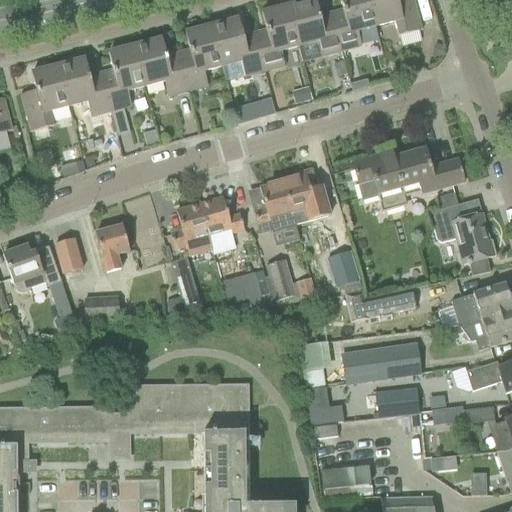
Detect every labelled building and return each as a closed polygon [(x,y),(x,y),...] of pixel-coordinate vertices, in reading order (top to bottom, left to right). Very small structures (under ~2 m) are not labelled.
[(356,33),(374,29),(366,0),(338,0),(342,14),(337,16),(336,14),(331,16),(341,53),(360,48),(356,33)] [(366,0),(374,29),(393,24),(397,38),(421,32),(412,0),(366,0)] [(290,7),(287,8),(298,49),(316,44),(320,58),(341,53),(331,16),(325,17),(325,19),(319,20),(314,1),(298,5),(298,2),(289,4),(290,7)] [(279,53),(298,49),(287,8),(261,15),(266,34),(260,35),(260,34),(253,36),(263,73),(283,68),(279,53)] [(213,27),(211,28),(225,83),(263,73),(253,36),(248,37),(249,38),(242,40),(237,21),(222,25),(221,22),(212,24),(213,27)] [(224,84),(225,83),(211,28),(184,35),(189,54),(183,56),(183,54),(177,56),(187,93),(207,88),(203,73),(220,69),(224,84)] [(136,48),(133,48),(144,89),(163,84),(167,98),(187,93),(177,56),(172,57),(172,59),(166,60),(161,41),(145,45),(144,42),(135,45),(136,48)] [(441,60),(444,48),(434,45),(431,58),(441,60)] [(106,74),(100,76),(109,113),(122,110),(130,108),(126,93),(144,89),(133,48),(107,55),(112,74),(107,76),(106,74)] [(59,68),(57,69),(67,109),(86,104),(90,118),(109,113),(100,76),(95,77),(95,79),(89,80),(84,61),(68,66),(67,63),(58,65),(59,68)] [(49,113),(67,109),(57,69),(30,75),(35,93),(19,97),(29,134),(53,128),(49,113)] [(307,89),(291,93),(295,106),(311,102),(307,89)] [(0,135),(12,132),(3,101),(0,100),(0,135)] [(154,133),(142,136),(145,149),(157,146),(154,133)] [(457,162),(429,170),(424,151),(392,160),(390,154),(351,165),(362,204),(377,201),(380,213),(405,207),(402,198),(419,194),(420,197),(463,185),(457,162)] [(74,165),(59,169),(62,179),(77,175),(74,165)] [(321,187),(314,189),(309,171),(294,176),(295,179),(282,183),(291,216),(295,229),(330,220),(321,187)] [(295,229),(291,216),(282,183),(259,190),(264,210),(253,213),(254,215),(252,215),(257,238),(295,229)] [(459,208),(455,197),(434,202),(438,213),(427,216),(435,244),(441,247),(453,244),(460,269),(468,266),(471,279),(489,275),(486,261),(495,259),(491,243),(488,243),(481,217),(482,217),(482,216),(461,221),(457,209),(459,208)] [(233,218),(227,220),(222,201),(199,207),(208,239),(228,233),(230,238),(243,235),(239,221),(234,222),(233,218)] [(207,239),(208,239),(199,207),(175,213),(181,233),(169,236),(174,253),(184,250),(187,261),(211,255),(207,239)] [(115,257),(128,254),(121,229),(94,236),(105,276),(120,272),(115,257)] [(62,277),(81,271),(73,242),(53,247),(62,277)] [(48,251),(30,257),(27,248),(1,257),(14,295),(17,297),(22,297),(26,295),(28,292),(43,287),(44,290),(49,289),(53,299),(63,296),(59,285),(60,285),(48,251)] [(334,291),(359,284),(350,254),(325,261),(334,291)] [(201,316),(196,296),(185,261),(170,266),(180,300),(183,312),(185,317),(201,316)] [(219,279),(233,278),(232,264),(218,265),(219,279)] [(310,281),(289,286),(283,264),(263,268),(266,280),(263,281),(271,309),(299,303),(299,304),(315,299),(310,281)] [(468,329),(511,315),(511,311),(504,287),(473,297),(474,299),(450,307),(457,330),(458,330),(468,328),(468,329)] [(352,325),(415,311),(410,292),(364,301),(362,295),(346,299),(352,325)] [(117,322),(116,302),(116,300),(84,302),(85,324),(117,322)] [(180,300),(166,304),(170,316),(183,312),(180,300)] [(12,310),(9,315),(11,320),(16,322),(21,320),(24,315),(22,310),(17,308),(12,310)] [(468,328),(458,330),(469,345),(473,344),(476,355),(502,346),(511,343),(511,315),(468,329),(468,328)] [(60,322),(55,323),(60,338),(76,333),(70,318),(60,322)] [(400,381),(418,379),(414,347),(338,356),(342,388),(366,385),(366,386),(400,381)] [(463,370),(449,374),(454,390),(467,394),(470,393),(500,383),(505,397),(511,394),(511,365),(498,370),(496,365),(466,374),(465,375),(463,370)] [(0,511),(16,511),(16,475),(18,475),(26,475),(26,477),(27,477),(27,446),(66,446),(106,446),(107,453),(129,452),(129,437),(154,437),(191,436),(202,436),(202,511),(294,511),(294,508),(249,509),(248,436),(248,387),(127,388),(127,416),(107,416),(107,409),(0,410),(0,511)] [(373,396),(376,422),(418,417),(415,390),(401,392),(373,396)] [(319,392),(305,394),(310,430),(324,428),(319,392)] [(460,410),(445,412),(447,427),(462,425),(460,410)] [(466,427),(493,424),(491,410),(465,413),(466,427)] [(511,420),(505,423),(506,424),(493,428),(496,437),(493,438),(499,454),(502,453),(502,455),(505,455),(511,452),(511,420)] [(499,454),(495,456),(505,487),(507,486),(511,498),(511,497),(511,452),(505,455),(502,455),(502,453),(499,454)] [(439,473),(438,461),(429,461),(431,474),(439,473)] [(432,511),(430,500),(378,501),(380,511),(432,511)]
